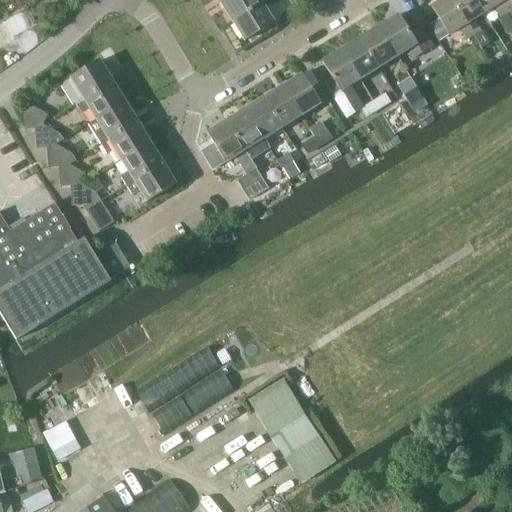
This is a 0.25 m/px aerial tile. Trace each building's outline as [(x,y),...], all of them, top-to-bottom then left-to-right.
[(233,22),(261,4),(259,0),(227,0),(221,4),(233,22)] [(473,33),(452,0),(440,0),(431,6),(450,35),(459,29),(465,38),(473,33)] [(484,14),(475,0),(452,0),(473,33),(480,29),(474,20),(484,14)] [(508,12),(500,0),(475,0),(484,14),(494,8),(500,17),(508,12)] [(500,0),(508,12),(511,9),(511,4),(509,0),(500,0)] [(261,4),(233,22),(244,40),(273,22),(261,4)] [(379,26),(397,55),(406,49),(412,58),(431,46),(417,24),(407,30),(398,15),(379,26)] [(397,55),(379,26),(359,38),(377,67),(397,55)] [(377,67),(359,38),(341,50),(359,79),(377,67)] [(359,79),(341,50),(322,62),(331,76),(323,81),(338,106),(355,95),(349,85),(359,79)] [(87,96),(111,81),(98,61),(71,78),(63,83),(75,103),(83,98),(87,96)] [(384,91),(374,73),(365,78),(374,96),(384,91)] [(281,87),(300,116),(327,99),(318,84),(310,89),(301,74),(281,87)] [(399,86),(405,94),(416,87),(411,78),(399,86)] [(96,119),(124,102),(111,81),(87,96),(83,98),(84,99),(76,104),(81,113),(89,108),(96,119)] [(263,98),(282,127),(300,116),(281,87),(263,98)] [(390,103),(384,94),(373,102),(378,110),(390,103)] [(282,127),(263,98),(245,109),(263,138),(282,127)] [(124,102),(96,119),(102,129),(95,134),(101,144),(136,122),(124,102)] [(361,109),(367,118),(378,110),(373,102),(361,109)] [(23,108),(24,129),(35,128),(38,122),(41,124),(47,114),(29,105),(23,108)] [(263,138),(245,109),(226,121),(245,150),(263,138)] [(257,170),(245,150),(226,121),(208,132),(226,162),(235,156),(247,176),(256,170),(257,170)] [(50,142),(56,145),(61,135),(41,124),(38,122),(35,128),(37,148),(47,147),(50,142)] [(121,160),(149,142),(136,122),(101,144),(107,153),(115,149),(121,160)] [(332,139),(327,130),(314,138),(319,147),(332,139)] [(304,145),(309,154),(319,147),(314,138),(304,145)] [(50,142),(47,147),(48,168),(59,167),(62,161),(67,164),(72,154),(56,145),(50,142)] [(127,185),(162,163),(149,142),(121,160),(128,171),(121,175),(127,185)] [(289,154),(277,162),(282,170),(294,162),(289,154)] [(74,181),(78,183),(83,173),(67,164),(62,161),(59,167),(60,188),(71,187),(74,181)] [(162,163),(127,185),(132,194),(140,190),(146,201),(174,183),(162,163)] [(256,170),(247,176),(238,182),(243,189),(261,178),(256,170)] [(249,201),(268,190),(261,178),(243,189),(249,201)] [(95,205),(101,201),(96,192),(78,183),(74,181),(71,187),(72,207),(83,206),(86,200),(95,205)] [(99,232),(110,225),(114,222),(101,201),(95,205),(86,200),(83,206),(99,232)] [(0,313),(15,339),(109,282),(111,282),(109,279),(95,256),(84,238),(83,239),(76,243),(68,230),(70,230),(54,203),(9,230),(0,215),(0,313)] [(95,256),(109,279),(129,267),(115,243),(95,256)] [(163,430),(234,390),(211,348),(140,388),(163,430)] [(249,402),(301,483),(335,461),(283,380),(249,402)] [(68,418),(43,430),(58,460),(82,448),(68,418)] [(0,452),(0,457),(7,490),(44,482),(36,445),(0,452)] [(174,479),(129,504),(133,511),(188,511),(192,510),(174,479)] [(26,511),(37,511),(50,506),(41,486),(19,497),(26,511)] [(113,511),(103,497),(82,511),(113,511)]
